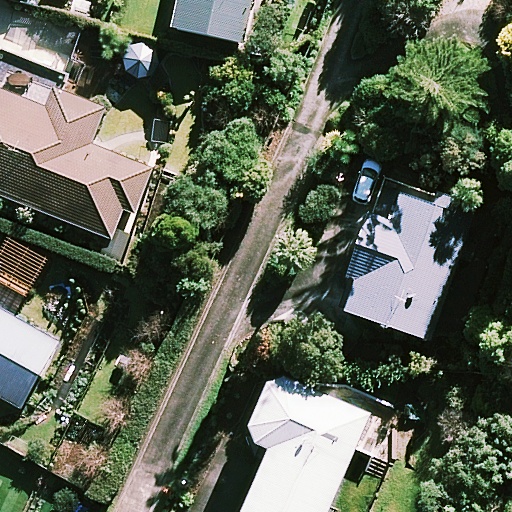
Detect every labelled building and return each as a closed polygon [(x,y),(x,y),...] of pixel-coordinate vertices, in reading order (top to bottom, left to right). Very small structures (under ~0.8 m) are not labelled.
[(252,0),(177,0),(173,23),(245,38),(252,0)] [(45,98),(0,78),(0,184),(120,237),(153,161),(92,135),(107,100),(55,77),(45,98)] [(475,208),(382,174),(338,295),(432,329),(475,208)] [(0,397),(15,407),(57,339),(0,304),(0,397)] [(324,511),(373,406),(276,361),(247,424),(273,436),(237,511),(324,511)]
